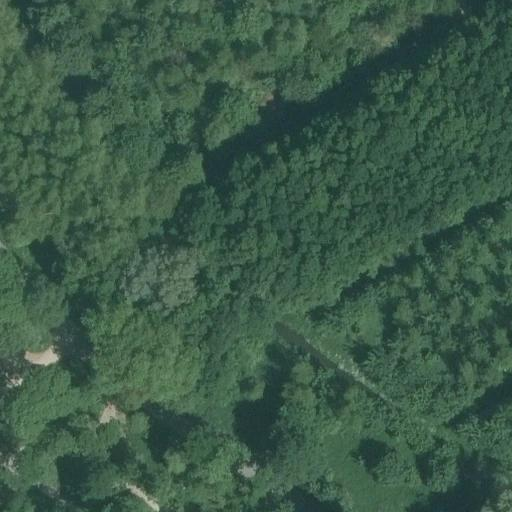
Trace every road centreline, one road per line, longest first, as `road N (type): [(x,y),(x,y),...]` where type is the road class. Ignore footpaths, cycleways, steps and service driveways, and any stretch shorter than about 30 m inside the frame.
road 1 (unclassified): [(0,256),(74,340),(315,511)]
road 2 (unknown): [(0,464),(44,444),(69,445),(165,511)]
